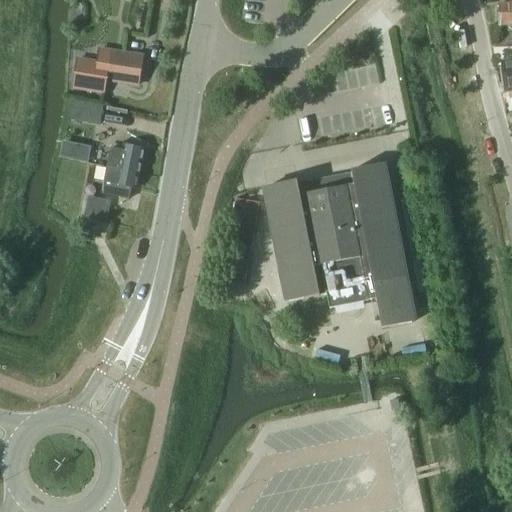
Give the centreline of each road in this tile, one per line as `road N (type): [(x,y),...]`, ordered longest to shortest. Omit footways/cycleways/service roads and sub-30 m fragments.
road 1 (tertiary): [(150,287),(198,42)]
road 2 (residential): [(468,0),(511,193)]
road 3 (residential): [(198,42),(264,57),(287,52),(339,0)]
road 4 (tertiary): [(96,433),(126,381),(150,287)]
road 5 (tertiary): [(150,287),(71,418)]
